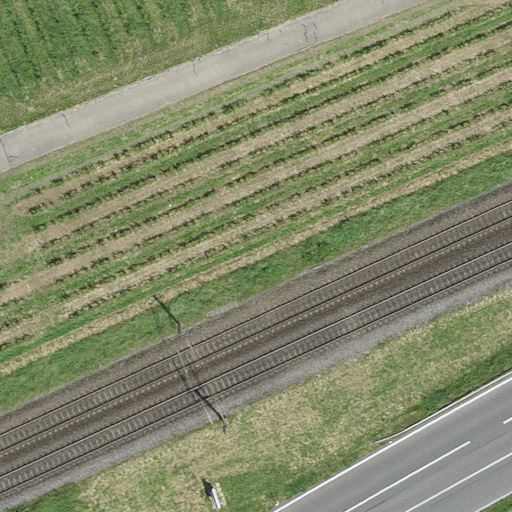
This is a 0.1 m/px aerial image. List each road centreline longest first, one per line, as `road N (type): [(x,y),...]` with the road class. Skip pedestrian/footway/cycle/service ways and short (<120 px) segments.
road 1 (track): [(0,148),(385,0)]
road 2 (primary): [(380,511),(511,436)]
